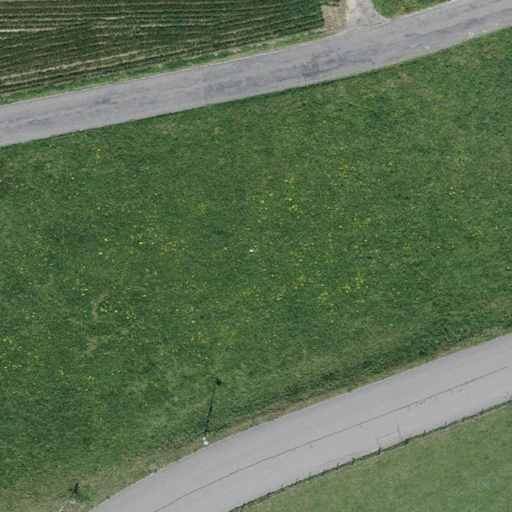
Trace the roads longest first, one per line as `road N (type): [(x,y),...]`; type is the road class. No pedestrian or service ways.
road 1 (tertiary): [(511,2),(408,39),(0,125)]
road 2 (tertiary): [(511,363),(288,445),(156,511)]
